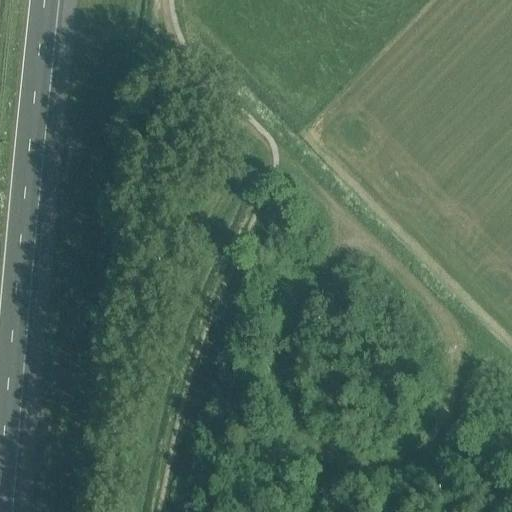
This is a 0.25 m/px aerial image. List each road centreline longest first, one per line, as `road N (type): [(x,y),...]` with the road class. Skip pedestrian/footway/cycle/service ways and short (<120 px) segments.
road 1 (track): [(267,142),(426,300),(455,361),(455,395),(426,442),(368,460),(334,454),(305,436),(288,405),(286,335),(303,296)]
road 2 (motorway): [(6,511),(52,0)]
